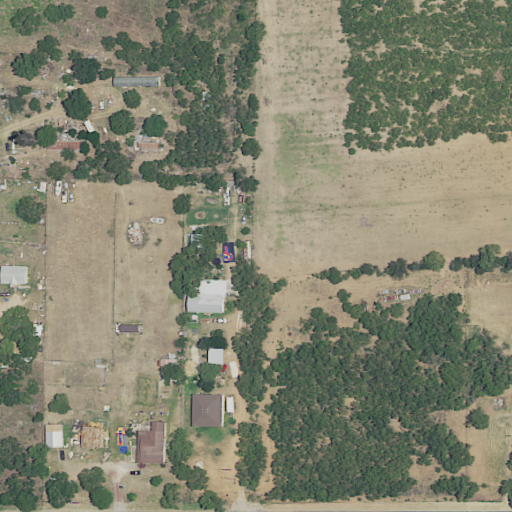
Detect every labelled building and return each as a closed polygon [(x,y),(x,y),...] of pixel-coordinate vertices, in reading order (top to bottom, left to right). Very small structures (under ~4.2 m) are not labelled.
[(0,273),(0,284),(25,285),(25,266),(0,266),(0,273)] [(226,281),(199,280),(199,288),(187,288),(186,312),(221,313),(222,297),(226,297),(226,281)] [(222,365),(223,348),(207,348),(207,364),(222,365)] [(160,375),(179,374),(179,359),(159,359),(160,375)] [(222,427),(222,395),(191,394),(191,426),(222,427)] [(164,422),(150,421),(150,431),(137,430),(136,463),(163,463),(164,422)] [(60,424),(44,425),(45,448),(61,447),(60,424)] [(102,428),(80,427),(79,448),(101,448),(102,428)]
